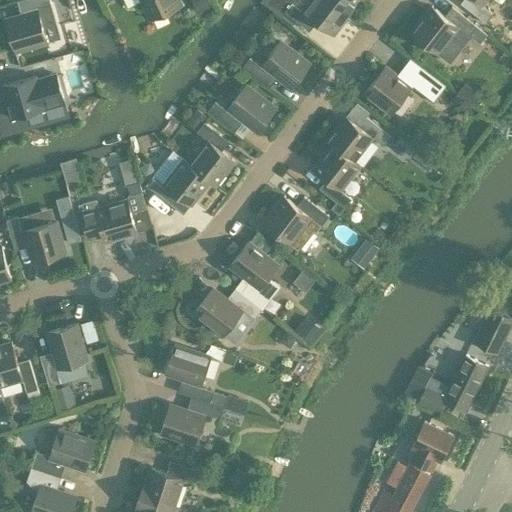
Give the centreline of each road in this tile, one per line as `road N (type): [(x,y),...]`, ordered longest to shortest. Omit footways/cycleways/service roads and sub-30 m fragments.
road 1 (residential): [(100,279),(193,252),(211,238),(392,0)]
road 2 (residential): [(100,511),(135,409),(131,371),(100,279)]
